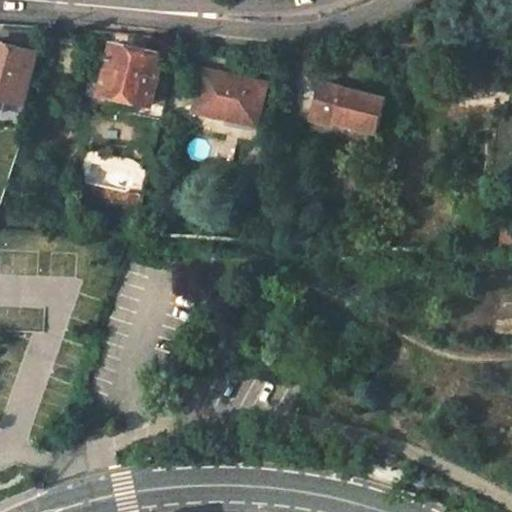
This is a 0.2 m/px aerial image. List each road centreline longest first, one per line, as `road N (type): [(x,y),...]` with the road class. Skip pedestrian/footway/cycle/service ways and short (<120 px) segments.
road 1 (track): [(164,273),(175,262),(205,258),(299,269),(417,330),(511,345)]
road 2 (secondary): [(381,511),(264,487),(170,486),(54,511)]
road 3 (tertiary): [(41,0),(277,19),(356,0)]
